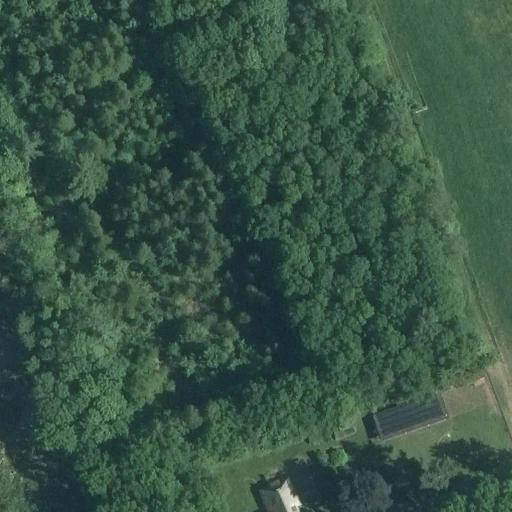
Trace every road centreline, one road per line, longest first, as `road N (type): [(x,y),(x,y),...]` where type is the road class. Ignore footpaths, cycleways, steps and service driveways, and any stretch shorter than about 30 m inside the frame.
road 1 (track): [(473,309),(69,457),(89,511)]
road 2 (track): [(511,410),(355,0)]
